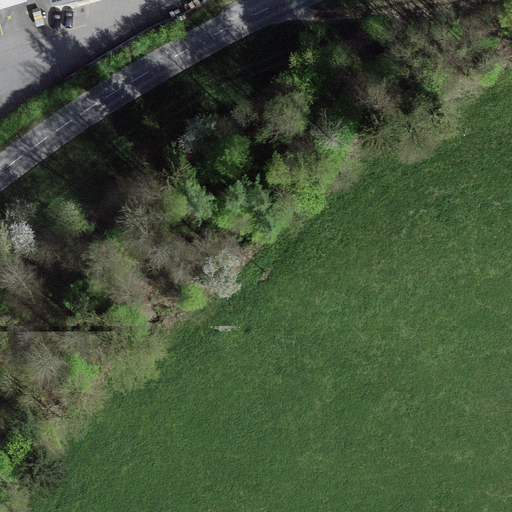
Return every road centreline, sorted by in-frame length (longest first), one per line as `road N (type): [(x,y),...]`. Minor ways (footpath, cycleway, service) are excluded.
road 1 (tertiary): [(0,171),(141,73),(282,0)]
road 2 (track): [(275,2),(292,11),(444,0)]
road 3 (residential): [(0,46),(165,0)]
